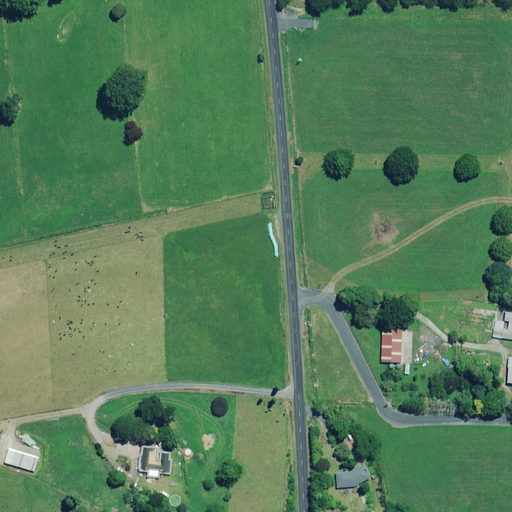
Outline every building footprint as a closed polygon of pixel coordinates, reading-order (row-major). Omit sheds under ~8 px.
[(491,331),(490,337),(511,341),(511,313),(506,313),(505,316),(504,321),(509,322),(508,330),(502,329),(503,322),(495,321),(496,315),(460,309),(458,325),(491,331)] [(400,363),(401,330),(391,330),(382,329),(380,362),(400,363)] [(151,449),(143,448),(140,469),(149,470),(148,476),(157,477),(158,471),(167,473),(170,455),(161,454),(160,462),(154,461),(155,453),(151,452),(151,449)] [(37,458),(8,449),(4,463),(33,472),(37,458)] [(335,473),(336,489),(354,487),(371,477),(363,464),(349,472),(335,473)]
